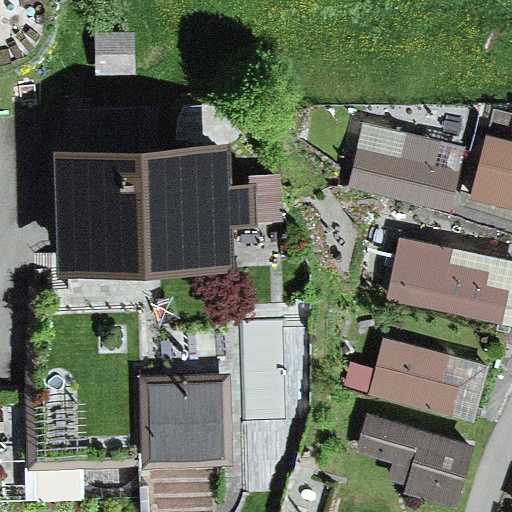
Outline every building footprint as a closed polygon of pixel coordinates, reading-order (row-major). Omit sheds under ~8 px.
[(440,143),(369,120),(350,179),(447,211),(458,180),(431,171),(440,143)] [(511,135),(491,129),(473,185),(511,196),(511,135)] [(236,138),(57,147),(64,277),(282,266),(277,177),(238,179),(236,138)] [(454,255),(404,243),(391,298),(499,323),(506,292),(487,287),(490,273),(452,264),(454,255)] [(478,363),(385,339),(373,388),(465,412),(478,363)] [(230,377),(139,380),(142,473),(233,470),(230,377)] [(466,443),(366,418),(357,452),(405,465),(400,486),(451,499),(466,443)] [(377,511),(341,503),(338,511),(377,511)]
